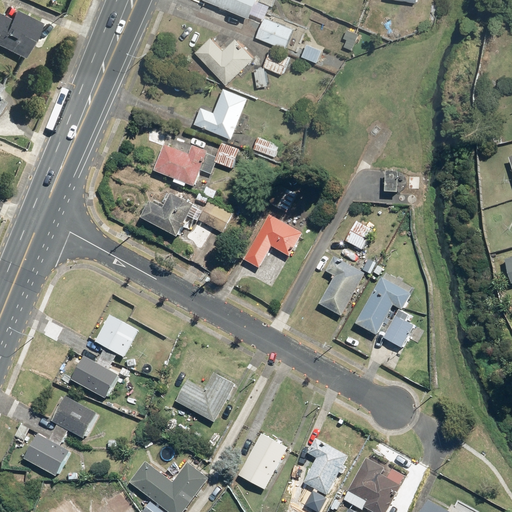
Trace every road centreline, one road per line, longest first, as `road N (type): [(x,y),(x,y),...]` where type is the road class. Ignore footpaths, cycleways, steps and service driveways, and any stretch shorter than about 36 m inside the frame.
road 1 (residential): [(395,408),(40,216)]
road 2 (secondary): [(130,0),(40,216)]
